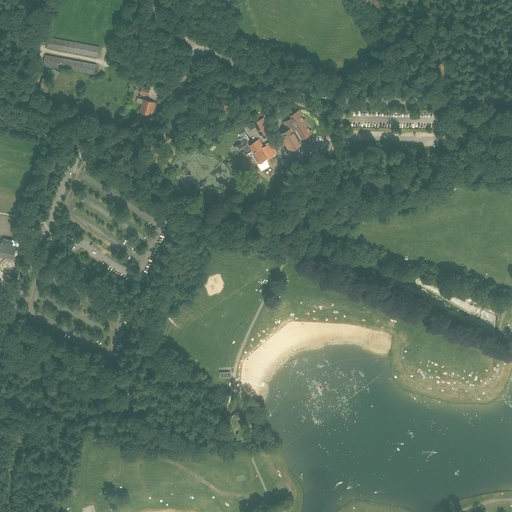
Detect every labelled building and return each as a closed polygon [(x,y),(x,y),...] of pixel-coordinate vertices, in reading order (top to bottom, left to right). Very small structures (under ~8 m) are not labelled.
[(99,47),(49,37),(47,47),(98,57),(99,47)] [(96,64),(45,55),(43,65),(94,74),(96,64)] [(132,79),(130,83),(139,88),(141,84),(132,79)] [(151,115),(155,102),(143,99),(140,111),(151,115)] [(282,136),(281,136),(289,151),(301,144),(293,130),(297,128),(303,138),(312,133),(299,110),(290,115),(291,117),(285,121),(283,122),(286,127),(282,130),(284,134),(283,135),(282,136)] [(261,123),(257,126),(261,133),(262,134),(264,138),(263,138),(263,139),(264,138),(268,135),(268,136),(273,133),(272,133),(270,130),(265,121),(261,123)] [(237,145),(234,147),(237,151),(239,150),(240,150),(244,148),(245,150),(247,153),(246,154),(253,166),(256,164),(256,165),(273,155),(272,153),(275,151),(275,150),(270,141),(265,144),(266,145),(263,147),(259,139),(251,143),(247,135),(245,131),(242,132),(244,136),(239,139),(241,142),(238,144),(237,145)] [(0,242),(0,256),(13,259),(16,246),(0,242)] [(5,271),(6,272),(8,272),(10,271),(11,270),(12,269),(12,267),(12,266),(11,264),(10,263),(9,262),(8,262),(6,262),(4,263),(3,264),(2,265),(2,267),(2,269),(3,270),(5,271)]
